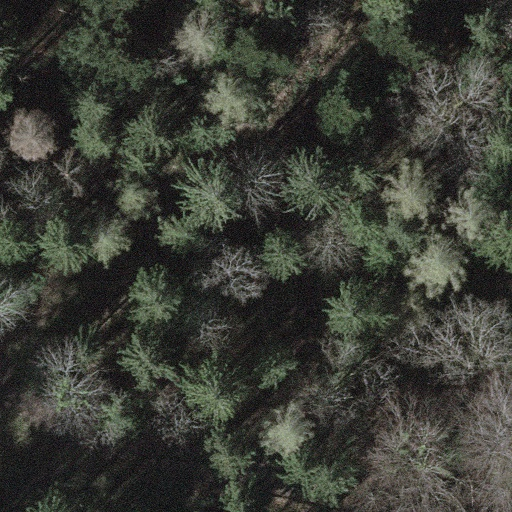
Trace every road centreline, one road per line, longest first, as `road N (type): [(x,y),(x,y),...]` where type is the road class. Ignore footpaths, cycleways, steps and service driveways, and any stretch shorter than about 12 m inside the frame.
road 1 (track): [(465,511),(81,426),(0,367)]
road 2 (track): [(115,434),(0,490)]
